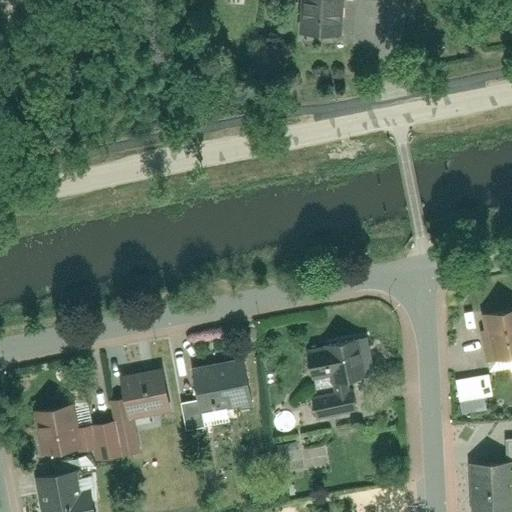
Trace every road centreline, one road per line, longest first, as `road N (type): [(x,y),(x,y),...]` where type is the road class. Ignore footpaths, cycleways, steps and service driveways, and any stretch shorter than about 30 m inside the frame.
road 1 (residential): [(427,270),(0,351)]
road 2 (tertiary): [(0,197),(396,115)]
road 3 (residential): [(434,511),(427,270)]
road 4 (residential): [(427,270),(396,115)]
